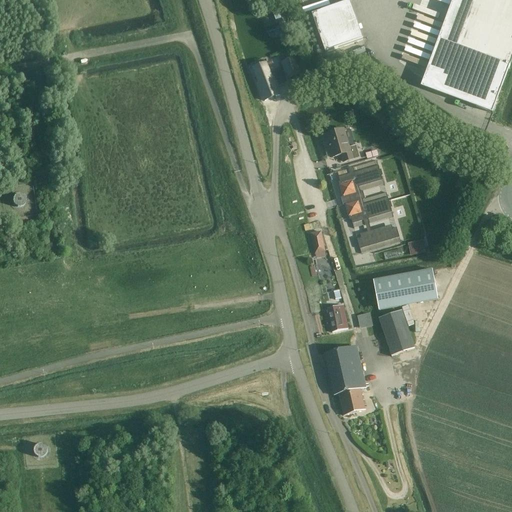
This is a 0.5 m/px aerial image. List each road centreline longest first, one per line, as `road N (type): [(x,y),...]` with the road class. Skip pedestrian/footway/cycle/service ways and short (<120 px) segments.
road 1 (residential): [(373,511),(331,412),(278,230),(263,212)]
road 2 (unclassified): [(0,415),(120,403),(293,356)]
road 3 (tertiary): [(263,212),(206,9)]
road 4 (tertiary): [(353,511),(293,356)]
road 5 (tertiary): [(293,356),(263,212)]
